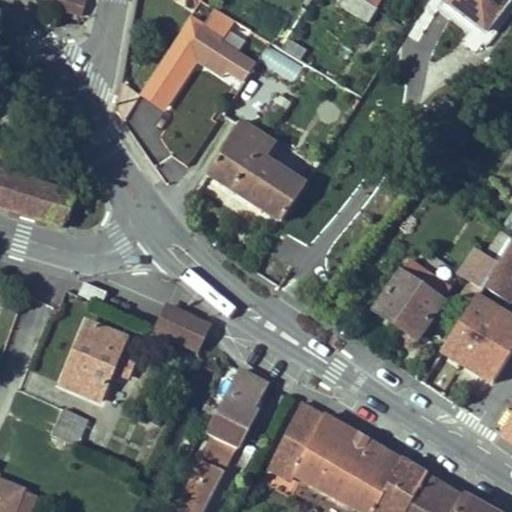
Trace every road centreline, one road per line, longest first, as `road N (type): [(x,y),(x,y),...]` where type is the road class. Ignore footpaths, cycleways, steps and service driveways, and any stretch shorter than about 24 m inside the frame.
road 1 (tertiary): [(159,227),(199,274),(462,450)]
road 2 (unknown): [(270,325),(400,152)]
road 3 (tertiary): [(159,227),(72,95)]
